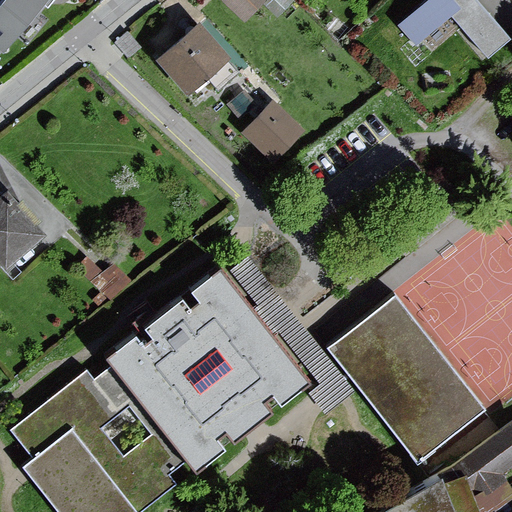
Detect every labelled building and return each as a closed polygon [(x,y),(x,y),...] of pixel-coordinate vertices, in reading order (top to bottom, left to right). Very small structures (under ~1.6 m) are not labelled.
[(1,0),(0,2),(0,46),(5,51),(46,2),(50,6),(54,0),(1,0)] [(260,0),(218,0),(240,21),(260,0)] [(501,37),(469,0),(419,0),(391,24),(410,47),(444,18),(477,57),(501,37)] [(224,61),(189,20),(148,56),(183,97),(224,61)] [(264,161),(296,128),(265,99),(257,107),(241,92),(224,110),(240,125),(234,131),(264,161)] [(46,229),(9,185),(0,192),(0,255),(6,262),(46,229)] [(249,254),(231,268),(314,373),(320,381),(309,390),(327,412),(356,390),(249,254)] [(99,273),(84,258),(73,269),(106,304),(127,284),(108,264),(99,273)] [(280,399),(314,373),(231,268),(226,272),(220,264),(189,288),(195,296),(188,301),(182,294),(144,324),(150,331),(141,338),(135,330),(104,355),(113,365),(97,377),(88,366),(14,424),(36,452),(22,463),(60,511),(141,511),(178,483),(169,472),(185,460),(192,469),(224,443),(217,434),(225,428),(231,436),(271,406),(264,398),(273,391),(280,399)] [(483,411),(394,293),(325,344),(415,462),(483,411)] [(511,511),(511,480),(505,470),(511,464),(511,420),(452,466),(369,511),(511,511)]
